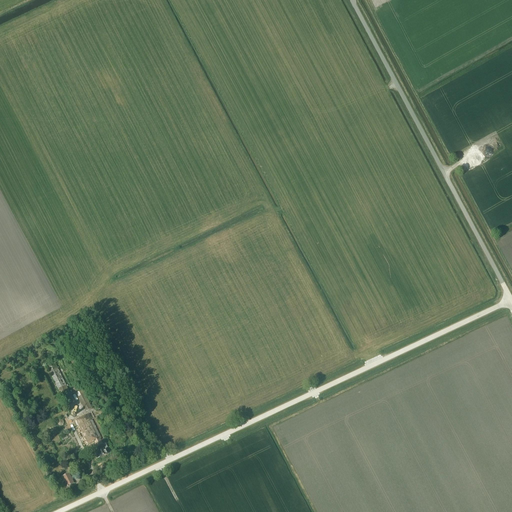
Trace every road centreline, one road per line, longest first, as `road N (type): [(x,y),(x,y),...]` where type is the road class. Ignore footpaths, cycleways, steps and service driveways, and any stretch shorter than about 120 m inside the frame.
road 1 (unclassified): [(57,511),(511,299)]
road 2 (unclassified): [(511,299),(351,0)]
